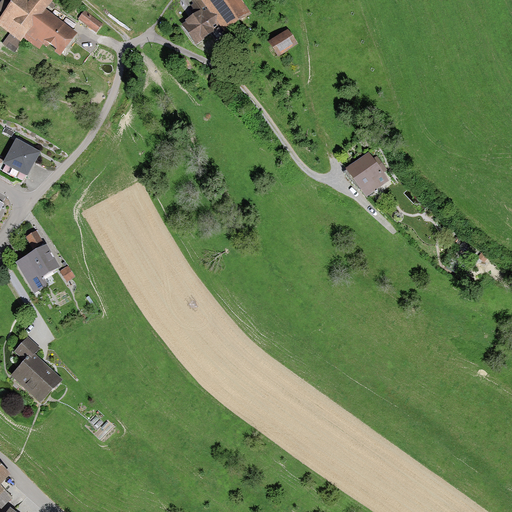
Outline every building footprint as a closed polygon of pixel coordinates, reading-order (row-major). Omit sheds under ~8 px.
[(23,0),(21,0),(3,22),(40,54),(49,44),(61,55),(75,40),(43,13),(52,2),(49,0),(39,0),(33,8),(23,0)] [(238,0),(195,0),(188,7),(199,20),(183,32),(194,46),(214,30),(220,37),(249,13),(238,0)] [(98,32),(104,23),(85,10),(79,18),(98,32)] [(287,32),(271,47),(280,57),(296,41),(287,32)] [(40,151),(15,138),(2,162),(27,176),(40,151)] [(361,153),(342,168),(358,187),(377,172),(361,153)] [(34,251),(16,262),(34,293),(48,285),(43,276),(59,266),(47,244),(45,245),(37,231),(26,237),(34,251)] [(60,271),(67,282),(76,276),(69,265),(60,271)] [(24,360),(10,375),(40,403),(63,379),(36,354),(41,348),(28,336),(15,351),(24,360)] [(0,462),(0,510),(13,497),(0,484),(11,473),(0,462)]
